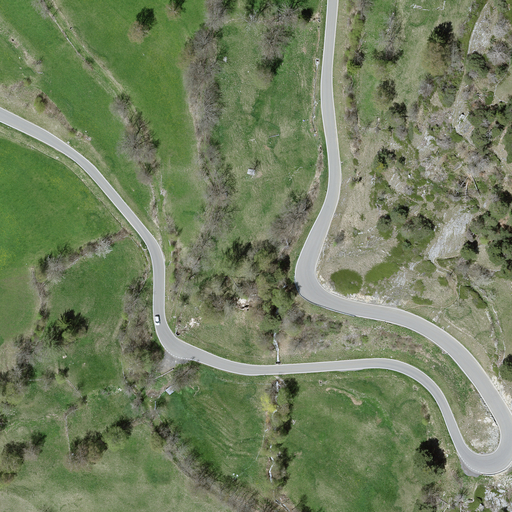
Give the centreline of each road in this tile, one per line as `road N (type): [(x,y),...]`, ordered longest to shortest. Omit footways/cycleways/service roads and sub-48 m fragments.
road 1 (tertiary): [(0,114),(69,157),(107,198),(134,235),(160,315),(182,345),(257,369),(397,367),(429,389),(477,455),(496,460),(511,443)]
road 2 (tertiary): [(511,425),(488,382),(431,334),(346,312),(317,293),(311,275),(339,192),(342,151),(332,72),(336,0)]
